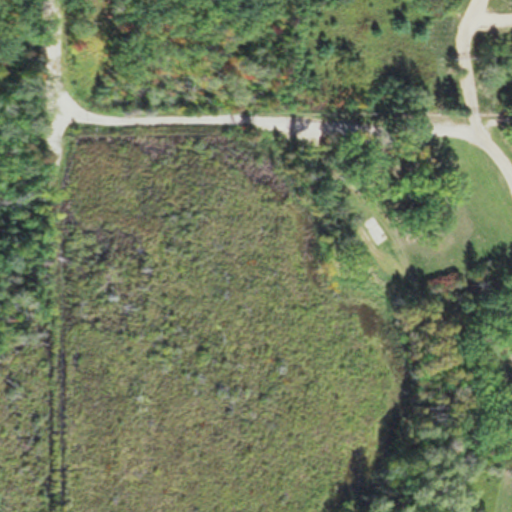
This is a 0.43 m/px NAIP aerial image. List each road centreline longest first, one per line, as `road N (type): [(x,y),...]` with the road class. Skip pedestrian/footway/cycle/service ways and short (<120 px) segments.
road 1 (track): [(511,182),(442,129),(58,111)]
road 2 (residential): [(60,175),(57,0)]
